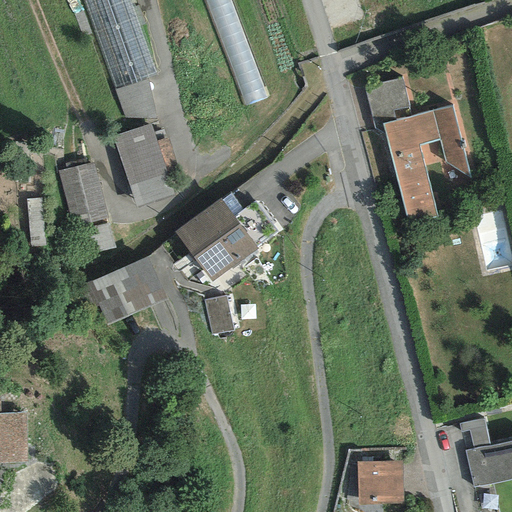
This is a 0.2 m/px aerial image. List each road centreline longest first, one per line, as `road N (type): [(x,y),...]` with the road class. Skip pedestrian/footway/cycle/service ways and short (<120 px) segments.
road 1 (residential): [(443,511),(331,64)]
road 2 (residential): [(331,64),(507,0)]
